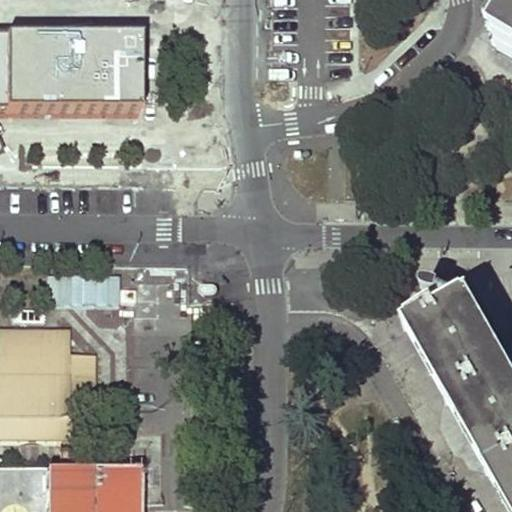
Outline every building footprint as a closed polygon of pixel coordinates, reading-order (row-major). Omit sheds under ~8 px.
[(511,26),(498,50),(511,58),(511,26)] [(137,45),(0,44),(0,116),(137,117),(137,45)] [(427,322),(403,336),(504,511),(511,511),(511,389),(464,306),(430,326),(427,322)] [(45,337),(0,337),(0,445),(65,446),(65,403),(92,404),(92,359),(66,358),(66,338),(56,328),(46,328),(45,337)] [(0,511),(138,511),(139,476),(0,473),(0,511)]
